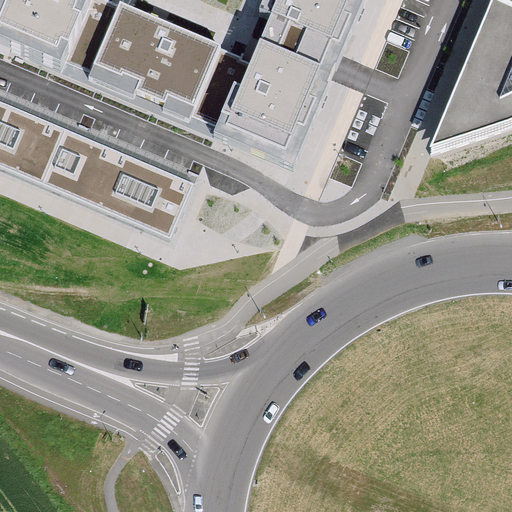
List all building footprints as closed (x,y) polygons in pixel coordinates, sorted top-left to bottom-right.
[(0,45),(79,78),(112,0),(13,0),(0,32),(0,45)] [(286,0),(278,20),(352,56),(375,0),(286,0)] [(511,0),(497,0),(432,156),(511,129),(511,0)] [(142,10),(111,89),(212,130),(244,51),(142,10)] [(305,168),(352,56),(278,20),(229,136),(305,168)] [(195,183),(0,101),(0,167),(171,240),(195,183)] [(226,204),(227,233),(309,230),(308,201),(226,204)]
